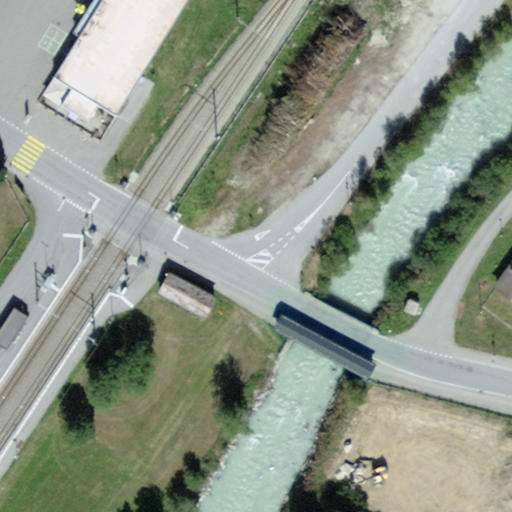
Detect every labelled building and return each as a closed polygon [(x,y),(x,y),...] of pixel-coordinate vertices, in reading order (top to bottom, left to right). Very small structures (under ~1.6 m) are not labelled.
[(142,75),(189,0),(104,0),(94,16),(79,41),(72,52),(65,63),(55,80),(71,90),(71,91),(60,109),(72,117),(87,126),(98,108),(115,119),(142,75)] [(511,265),(494,290),(511,303),(511,265)] [(170,275),(160,293),(204,317),(214,299),(179,280),(170,275)] [(474,312),(462,327),(488,349),(511,321),(485,299),(474,312)] [(419,304),(408,300),(403,312),(414,316),(416,310),(419,304)] [(0,346),(6,350),(28,318),(20,312),(14,308),(0,328),(0,346)] [(372,366),(282,318),(278,323),(275,330),(366,378),(369,372),(372,366)]
